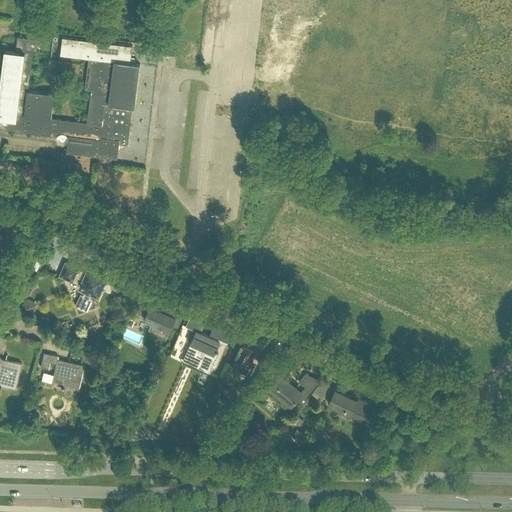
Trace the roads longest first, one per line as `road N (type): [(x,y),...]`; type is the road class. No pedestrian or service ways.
road 1 (tertiary): [(0,490),(511,505)]
road 2 (tertiary): [(511,480),(0,468)]
road 3 (residential): [(480,399),(50,202)]
road 4 (residential): [(50,202),(2,321)]
